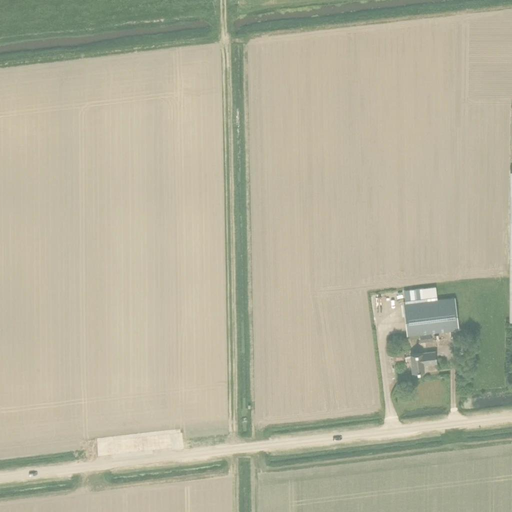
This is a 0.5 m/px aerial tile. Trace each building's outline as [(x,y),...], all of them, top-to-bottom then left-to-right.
[(435,287),(403,291),(405,304),(407,335),(407,336),(433,333),(456,330),(457,330),(454,298),(436,300),(435,287)] [(378,304),(378,317),(390,316),(389,303),(378,304)] [(431,341),(430,334),(420,335),(420,342),(431,341)] [(466,351),(465,334),(456,335),(457,342),(453,342),(454,352),(457,352),(466,351)] [(410,354),(412,373),(424,372),(423,365),(437,363),(435,351),(410,354)]
